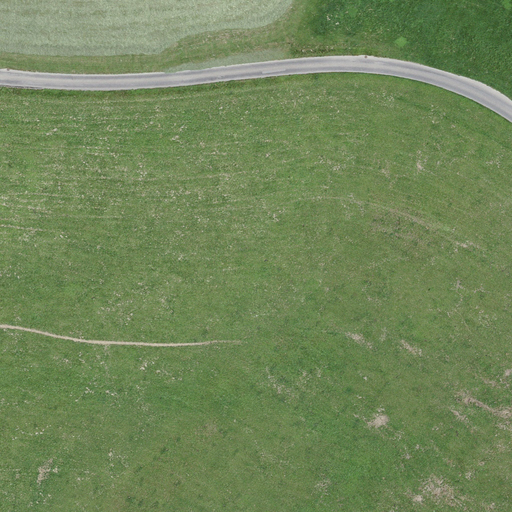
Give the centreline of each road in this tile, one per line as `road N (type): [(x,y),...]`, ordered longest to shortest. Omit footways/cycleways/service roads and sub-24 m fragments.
road 1 (unclassified): [(0,76),(104,82),(388,65),(460,85),(511,113)]
road 2 (track): [(299,511),(449,432),(511,416)]
